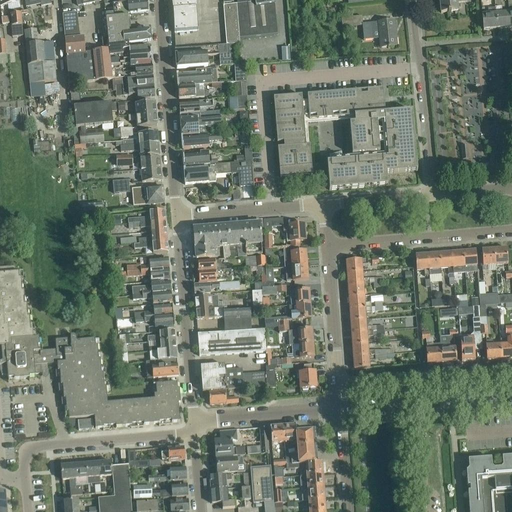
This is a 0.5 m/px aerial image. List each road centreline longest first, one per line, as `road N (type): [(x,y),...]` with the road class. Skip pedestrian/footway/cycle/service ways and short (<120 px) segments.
road 1 (residential): [(272,208),(262,80),(421,68)]
road 2 (residential): [(176,215),(158,0)]
road 3 (residential): [(193,420),(176,215)]
road 4 (residential): [(25,479),(32,447),(194,434)]
road 5 (residential): [(326,246),(511,231)]
road 6 (residential): [(511,373),(338,387)]
road 7 (residential): [(511,398),(340,410)]
road 8 (residential): [(193,420),(340,410)]
road 9 (residential): [(338,387),(326,246)]
road 10 (residential): [(434,195),(421,68)]
